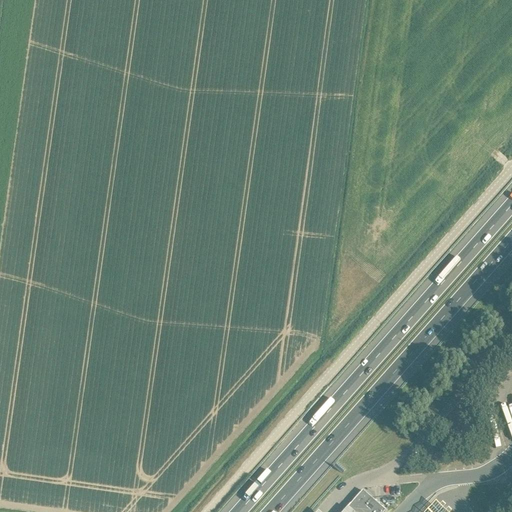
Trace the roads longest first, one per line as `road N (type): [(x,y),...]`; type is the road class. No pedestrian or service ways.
road 1 (tertiary): [(202,511),(511,169)]
road 2 (motorway): [(511,203),(237,511)]
road 3 (motorway): [(269,511),(511,239)]
